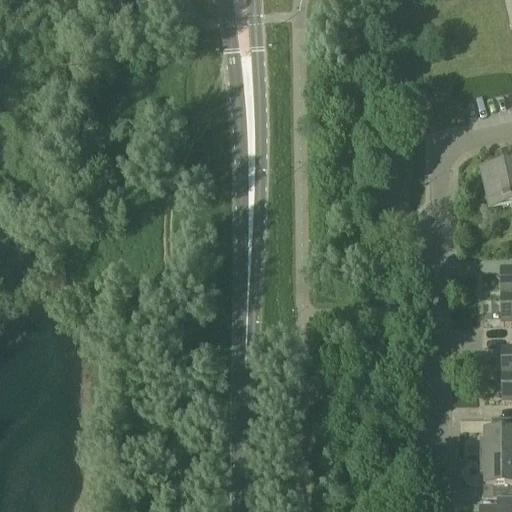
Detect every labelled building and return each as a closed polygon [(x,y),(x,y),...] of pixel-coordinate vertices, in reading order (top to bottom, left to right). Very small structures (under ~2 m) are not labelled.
[(511,171),(511,166),(481,172),(490,212),(511,206),(511,171)] [(502,300),(511,300),(511,274),(502,275),(502,300)] [(511,300),(502,300),(502,326),(511,326),(511,300)] [(501,380),(511,379),(511,354),(501,354),(501,380)] [(511,379),(501,380),(501,406),(511,406),(511,379)] [(511,420),(493,421),(493,434),(487,434),(487,443),(481,443),(481,461),(511,461),(511,420)] [(511,461),(481,461),(481,478),(486,478),(486,488),(493,488),(493,501),(499,501),(511,500),(511,461)] [(511,511),(511,500),(499,501),(498,511),(511,511)]
